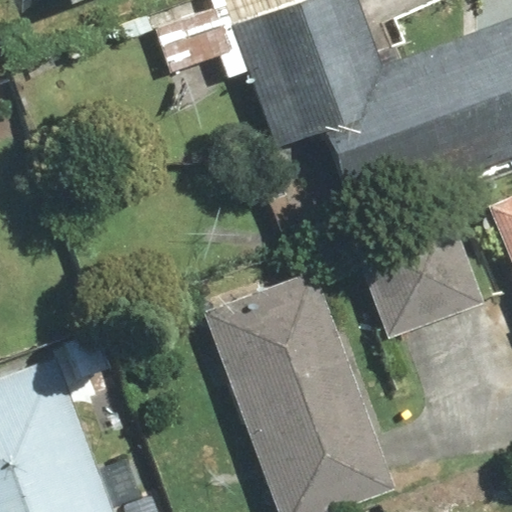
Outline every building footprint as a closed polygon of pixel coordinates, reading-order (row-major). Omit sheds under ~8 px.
[(53,0),(57,9),(79,0),(53,0)] [(360,0),(308,0),(227,29),(272,153),(316,137),(345,218),(511,157),(511,0),(479,0),(476,32),(475,32),(384,66),(360,0)] [(213,9),(152,26),(166,77),(228,60),(213,9)] [(511,197),(477,212),(511,293),(511,197)] [(481,307),(446,211),(346,248),(381,343),(481,307)] [(308,271),(196,311),(268,511),(329,511),(387,491),(308,271)] [(108,511),(57,361),(0,380),(0,511),(108,511)]
